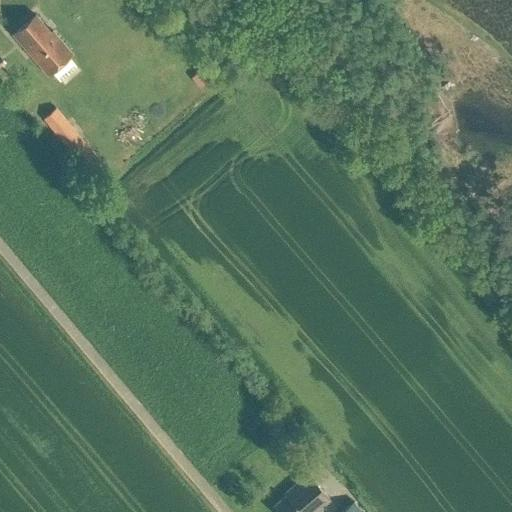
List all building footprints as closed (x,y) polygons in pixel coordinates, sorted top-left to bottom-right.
[(50,32),(35,14),(13,33),(47,74),(51,71),(59,80),(74,66),(67,57),(72,53),(52,30),(50,32)] [(209,77),(201,67),(190,76),(199,86),(209,77)] [(91,176),(103,166),(56,108),(43,118),(91,176)] [(284,497),(272,508),(275,511),(315,511),(331,499),(306,470),(280,492),(284,497)] [(363,511),(353,499),(336,511),(363,511)]
